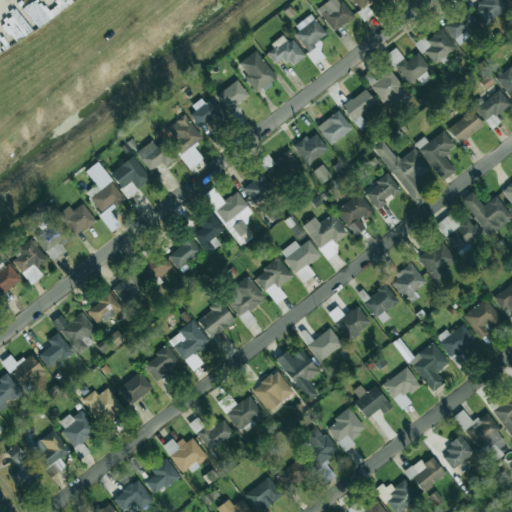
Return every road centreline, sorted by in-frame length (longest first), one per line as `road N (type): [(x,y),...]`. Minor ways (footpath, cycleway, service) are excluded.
road 1 (residential): [(511,148),(48,511)]
road 2 (residential): [(427,0),(0,339)]
road 3 (residential): [(511,357),(317,511)]
